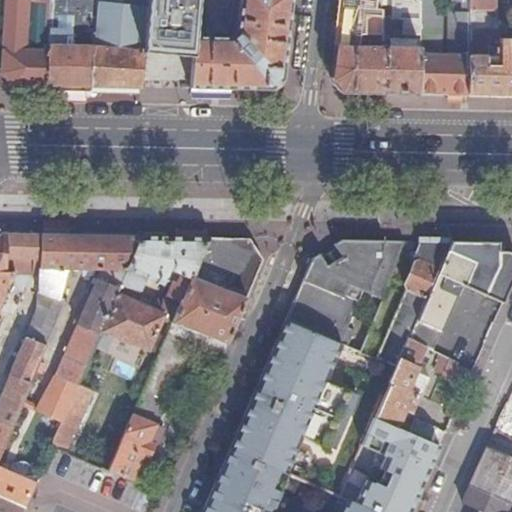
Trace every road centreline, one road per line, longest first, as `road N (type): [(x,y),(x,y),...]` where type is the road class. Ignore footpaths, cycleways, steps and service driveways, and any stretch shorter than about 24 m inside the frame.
road 1 (residential): [(174,511),(305,210),(322,147)]
road 2 (primary): [(0,139),(307,146)]
road 3 (residential): [(511,335),(431,511)]
road 4 (primary): [(322,147),(511,150)]
road 5 (residential): [(320,0),(307,146)]
